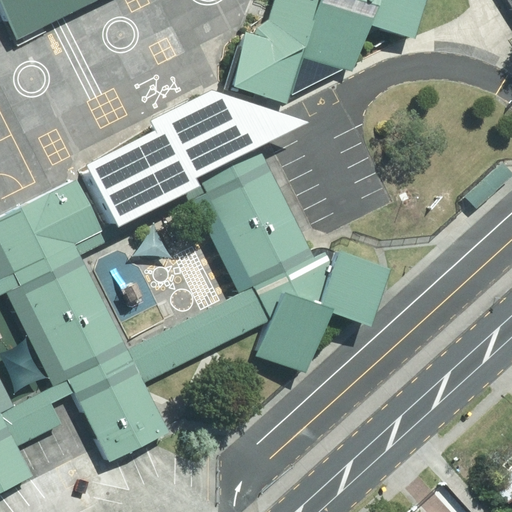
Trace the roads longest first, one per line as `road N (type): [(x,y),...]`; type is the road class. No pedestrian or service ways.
road 1 (tertiary): [(307,511),(511,320)]
road 2 (unknown): [(415,411),(498,511)]
